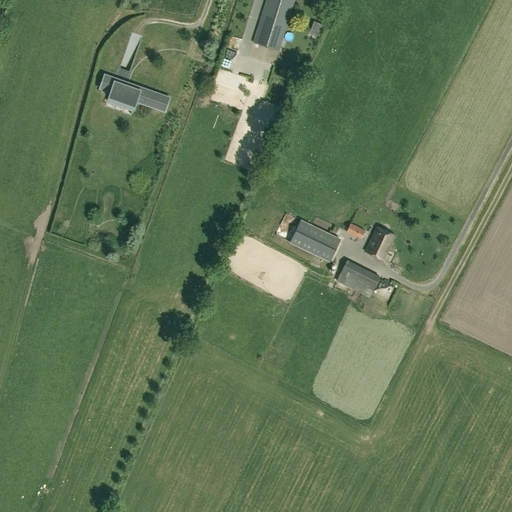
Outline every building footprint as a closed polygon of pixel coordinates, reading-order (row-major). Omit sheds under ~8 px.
[(279,51),(294,0),(266,0),(254,43),(279,51)] [(135,32),(123,67),(132,70),(144,35),(135,32)] [(164,111),(170,96),(105,73),(99,89),(110,92),(108,98),(134,107),(136,102),(164,111)] [(341,239),(301,220),(290,241),(331,260),(341,239)] [(361,239),(364,230),(351,224),(346,232),(361,239)] [(383,261),(395,236),(377,227),(365,252),(383,261)] [(373,289),(379,276),(347,260),(336,281),(356,291),(360,283),(373,289)]
